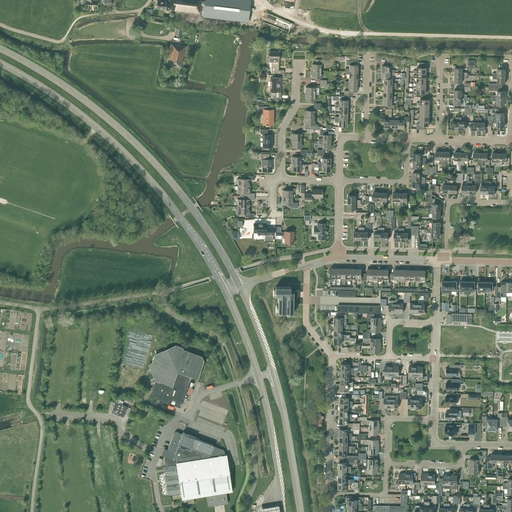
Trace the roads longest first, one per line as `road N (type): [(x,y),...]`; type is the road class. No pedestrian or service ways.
road 1 (secondary): [(239,285),(199,218),(147,155),(67,88),(0,48)]
road 2 (secondary): [(0,62),(116,144),(186,225),(225,291)]
road 3 (residential): [(32,511),(42,432),(28,400),(38,308)]
road 4 (secondary): [(301,511),(273,372)]
road 5 (secondary): [(258,376),(283,511)]
road 6 (residential): [(329,493),(331,356)]
road 7 (residential): [(511,202),(447,200),(445,259)]
road 8 (residential): [(280,181),(280,134),(295,105),(296,62)]
